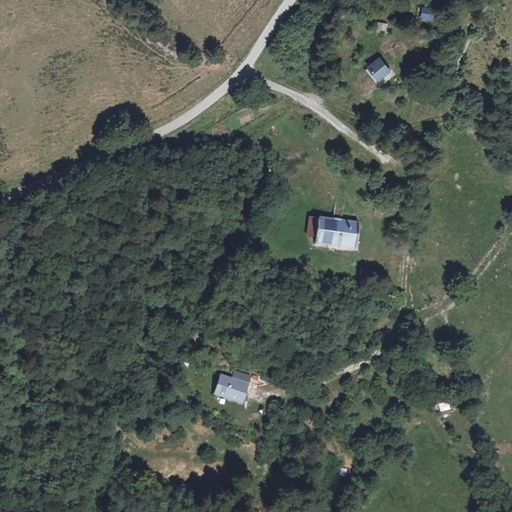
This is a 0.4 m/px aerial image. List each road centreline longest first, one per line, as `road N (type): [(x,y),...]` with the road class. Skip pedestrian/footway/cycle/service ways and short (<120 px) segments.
road 1 (tertiary): [(0,210),(33,204),(164,143),(246,70),(291,0)]
road 2 (track): [(395,338),(407,258),(404,185),(371,145),(304,98)]
road 3 (track): [(304,98),(378,117),(450,117),(469,130)]
